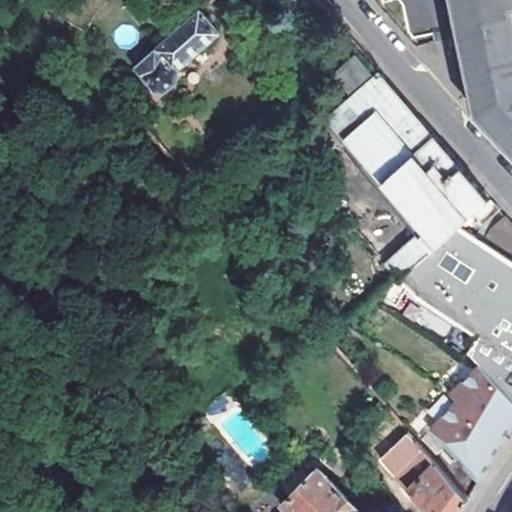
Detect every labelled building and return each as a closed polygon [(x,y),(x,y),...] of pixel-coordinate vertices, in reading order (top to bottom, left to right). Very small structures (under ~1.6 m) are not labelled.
[(511,0),(455,0),(479,114),(511,148),(511,0)] [(203,11),(138,66),(155,88),(164,86),(174,76),(174,69),(219,31),(203,11)] [(433,249),(473,214),(490,199),(480,188),(379,73),(328,118),(371,168),(366,173),(433,249)] [(499,210),(490,199),(473,214),(483,225),(499,210)] [(485,371),(511,399),(511,259),(511,258),(511,246),(510,239),(511,234),(511,221),(503,213),(499,210),(483,225),(473,214),(433,249),(399,279),(414,295),(479,339),(469,354),(485,371)] [(460,406),(501,448),(511,430),(511,399),(485,371),(453,398),(460,406)] [(433,430),(479,482),(484,475),(501,448),(460,406),(433,430)] [(411,434),(385,458),(395,470),(422,446),(411,434)] [(428,511),(429,511),(460,511),(468,500),(439,466),(412,491),(428,511)] [(322,471),(287,506),(292,511),(359,511),(362,509),(322,471)] [(208,511),(196,495),(172,511),(208,511)]
